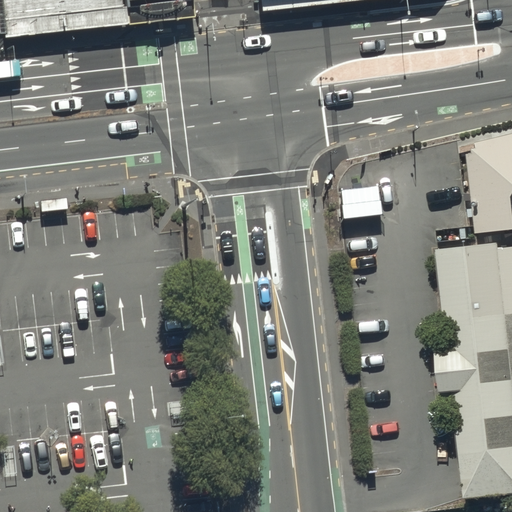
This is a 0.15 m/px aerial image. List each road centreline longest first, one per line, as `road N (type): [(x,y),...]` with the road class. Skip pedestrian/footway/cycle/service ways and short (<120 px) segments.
road 1 (tertiary): [(299,511),(256,120)]
road 2 (secondary): [(249,56),(511,19)]
road 3 (secondary): [(511,77),(256,120)]
road 4 (secondary): [(256,120),(0,152)]
road 5 (secondary): [(0,87),(249,56)]
